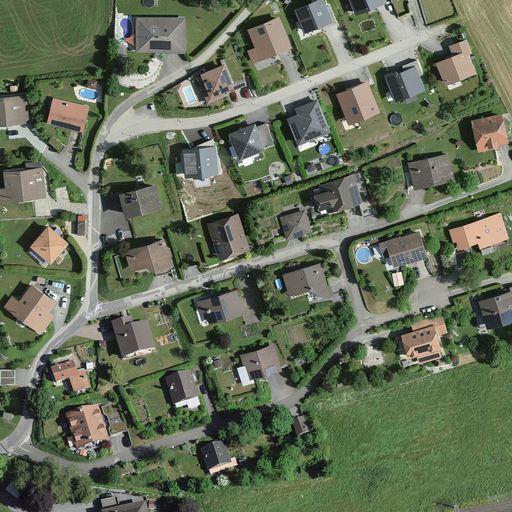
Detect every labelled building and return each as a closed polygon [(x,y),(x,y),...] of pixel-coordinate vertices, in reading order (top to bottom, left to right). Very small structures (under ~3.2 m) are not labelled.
[(387,6),(384,0),(348,0),(356,18),(387,6)] [(333,25),(323,1),(294,13),(304,37),(333,25)] [(292,46),(280,16),(246,29),(258,60),(292,46)] [(184,51),(185,18),(136,17),(135,51),(184,51)] [(472,57),(466,42),(449,49),(454,60),(436,67),(446,89),(476,76),(469,58),(472,57)] [(235,92),(225,67),(201,77),(205,86),(200,88),(207,105),(225,98),(224,96),(235,92)] [(426,93),(416,69),(386,80),(395,105),(426,93)] [(380,115),(367,84),(336,96),(349,127),(380,115)] [(0,125),(30,122),(27,96),(0,98),(0,125)] [(87,108),(54,100),(48,123),(81,131),(87,108)] [(331,135),(317,101),(294,110),(297,117),(286,121),(298,149),(331,135)] [(507,141),(502,117),(472,125),(478,152),(499,147),(498,144),(507,141)] [(256,129),(254,126),(229,136),(240,163),(265,153),(264,149),(274,145),(267,125),(256,129)] [(216,146),(182,149),(185,178),(219,175),(216,146)] [(454,178),(448,153),(408,162),(414,187),(454,178)] [(0,201),(47,197),(43,167),(3,172),(5,188),(0,188),(0,201)] [(361,201),(353,173),(319,183),(322,192),(313,194),(317,210),(327,207),(328,211),(361,201)] [(161,206),(155,183),(112,194),(115,205),(121,203),(124,215),(161,206)] [(310,231),(304,209),(279,216),(285,238),(310,231)] [(508,238),(500,213),(450,229),(456,248),(477,241),(479,247),(508,238)] [(238,214),(208,222),(218,257),(248,249),(238,214)] [(88,232),(87,215),(79,215),(80,233),(88,232)] [(68,243),(48,226),(30,246),(50,263),(68,243)] [(426,254),(418,231),(385,242),(393,265),(426,254)] [(172,265),(165,238),(123,249),(129,271),(147,266),(149,271),(172,265)] [(329,295),(319,263),(283,274),(289,294),(309,288),(313,300),(329,295)] [(56,303),(31,284),(19,301),(11,296),(3,307),(41,334),(55,316),(49,312),(56,303)] [(511,285),(509,287),(510,291),(479,300),(487,326),(511,317),(511,285)] [(242,313),(236,290),(196,301),(203,324),(242,313)] [(442,316),(411,324),(413,330),(401,333),(407,358),(440,349),(436,335),(447,333),(442,316)] [(130,319),(111,324),(121,360),(155,350),(147,322),(133,326),(130,319)] [(282,369),(274,344),(240,354),(243,365),(237,367),(243,385),(251,383),(250,379),(282,369)] [(78,373),(74,361),(50,370),(56,385),(69,380),(74,394),(91,388),(85,371),(78,373)] [(15,369),(0,369),(0,376),(0,384),(15,385),(15,369)] [(198,396),(190,372),(165,380),(173,404),(198,396)] [(107,441),(96,406),(66,415),(76,451),(107,441)] [(307,435),(302,419),(290,423),(294,438),(307,435)] [(229,463),(223,444),(200,451),(206,470),(229,463)] [(101,501),(103,511),(145,511),(144,506),(120,511),(117,498),(101,501)]
